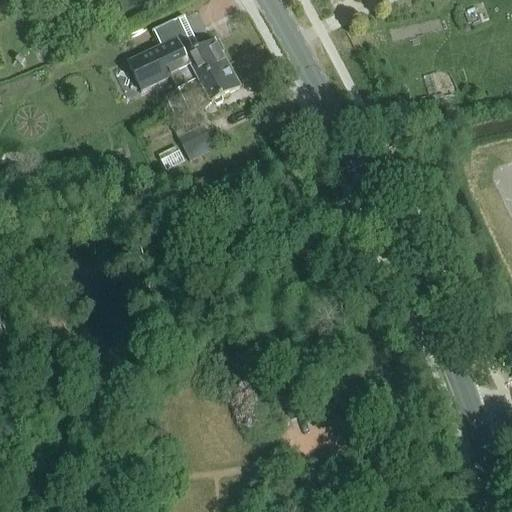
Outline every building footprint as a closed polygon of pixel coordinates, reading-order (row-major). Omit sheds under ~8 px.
[(66,36),(44,47),(50,59),(52,62),(73,50),(66,36)] [(178,42),(128,66),(141,93),(192,69),(200,82),(228,67),(214,43),(186,59),(178,42)] [(212,106),(213,105),(216,107),(222,104),(222,101),(240,91),(228,67),(200,82),(212,106)] [(165,98),(174,117),(188,109),(178,91),(165,98)] [(191,163),(213,150),(201,128),(191,134),(186,126),(182,128),(179,122),(170,127),(191,163)] [(166,173),(184,164),(176,149),(158,158),(166,173)] [(65,422),(51,424),(56,457),(76,454),(73,435),(67,436),(65,422)]
